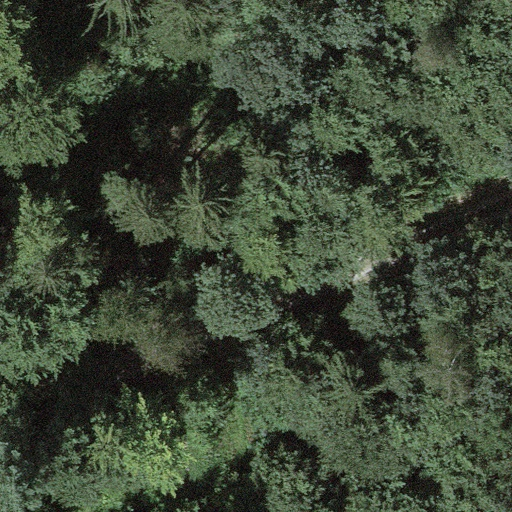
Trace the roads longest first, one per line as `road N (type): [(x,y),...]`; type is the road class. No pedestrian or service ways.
road 1 (track): [(511,194),(0,412)]
road 2 (track): [(260,511),(212,321)]
